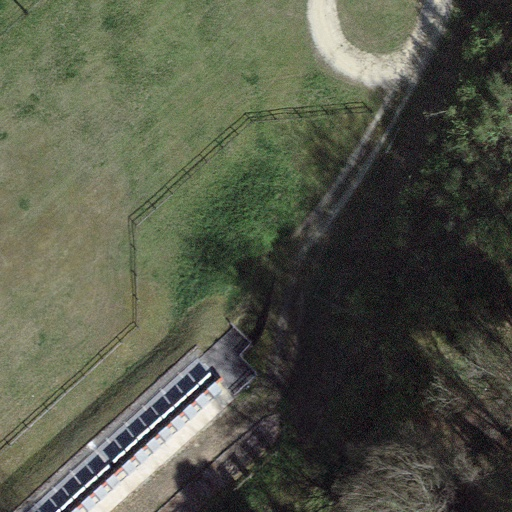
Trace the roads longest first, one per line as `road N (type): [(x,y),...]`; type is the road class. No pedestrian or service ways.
road 1 (track): [(435,0),(409,62),(348,63),(324,37),(321,0)]
road 2 (track): [(421,511),(511,395)]
